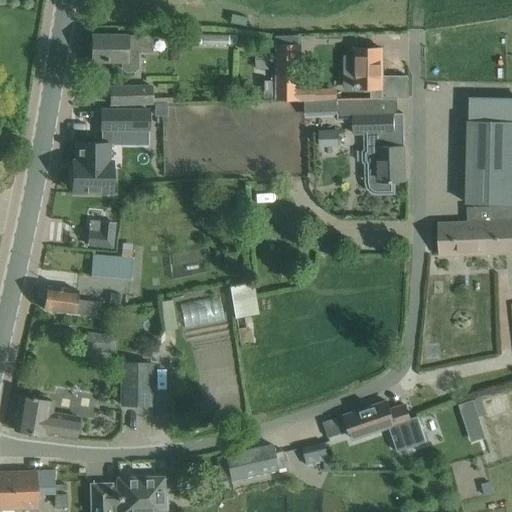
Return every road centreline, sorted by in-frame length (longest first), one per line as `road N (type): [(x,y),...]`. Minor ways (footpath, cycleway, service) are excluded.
road 1 (residential): [(0,446),(128,454),(203,448),(389,381),(413,346),(417,33)]
road 2 (tertiary): [(0,347),(66,0)]
